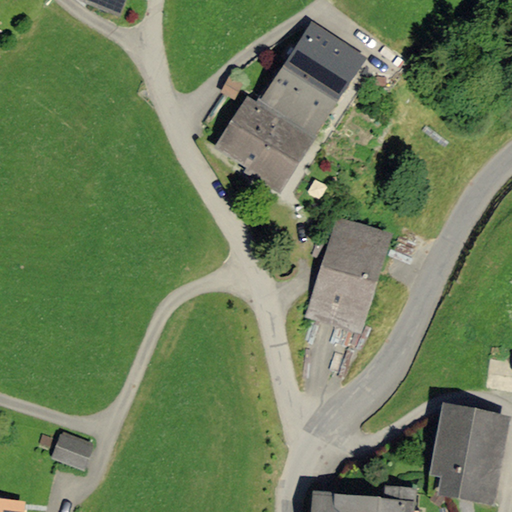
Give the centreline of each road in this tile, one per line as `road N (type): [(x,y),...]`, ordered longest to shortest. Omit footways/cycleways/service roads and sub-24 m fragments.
road 1 (track): [(156,0),(150,59),(157,81),(258,288),(291,413),(321,439)]
road 2 (residential): [(511,156),(463,220),(389,356),(314,450),(293,511)]
road 3 (track): [(0,400),(105,426),(170,303),(249,274)]
